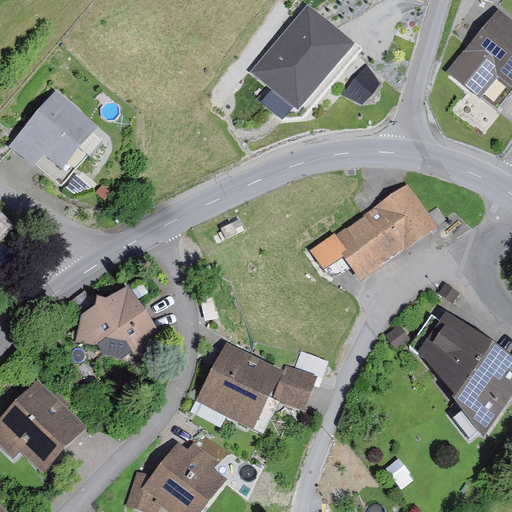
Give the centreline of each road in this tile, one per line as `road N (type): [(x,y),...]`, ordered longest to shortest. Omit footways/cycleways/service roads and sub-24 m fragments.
road 1 (residential): [(511,226),(420,279),(375,318),(327,423),(301,511)]
road 2 (residential): [(169,221),(190,279),(190,371),(174,408),(73,511)]
road 3 (tertiary): [(169,221),(290,166),(345,152),(398,151)]
road 4 (residential): [(398,151),(440,0)]
